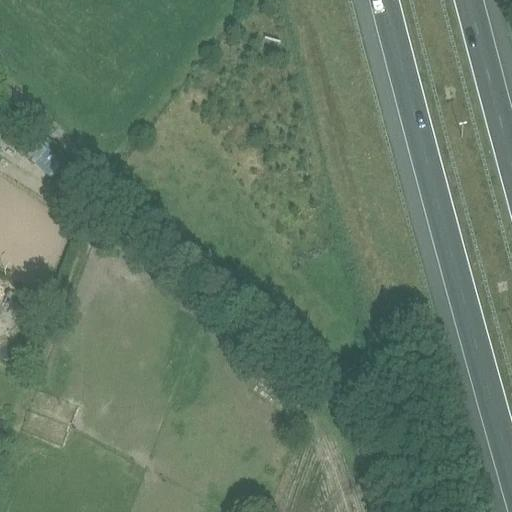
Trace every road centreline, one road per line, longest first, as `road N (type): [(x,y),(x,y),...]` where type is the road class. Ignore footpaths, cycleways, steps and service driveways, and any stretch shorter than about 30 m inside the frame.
road 1 (motorway): [(377,0),(511,509)]
road 2 (motorway): [(511,143),(475,0)]
